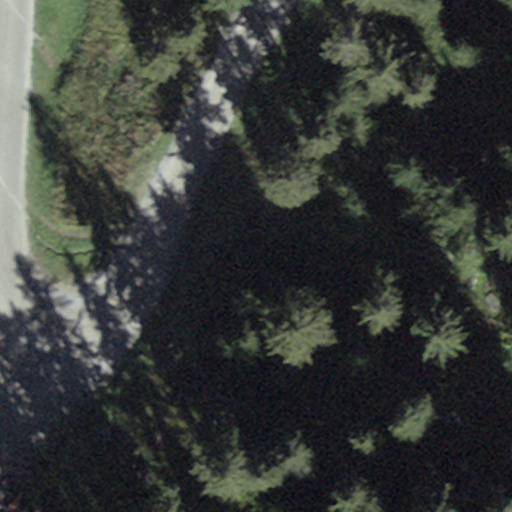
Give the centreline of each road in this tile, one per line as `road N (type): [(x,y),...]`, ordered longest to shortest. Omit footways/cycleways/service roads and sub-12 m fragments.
road 1 (track): [(53,326),(95,322),(142,264),(278,0)]
road 2 (track): [(0,204),(8,269),(53,326)]
road 3 (track): [(8,0),(0,126)]
